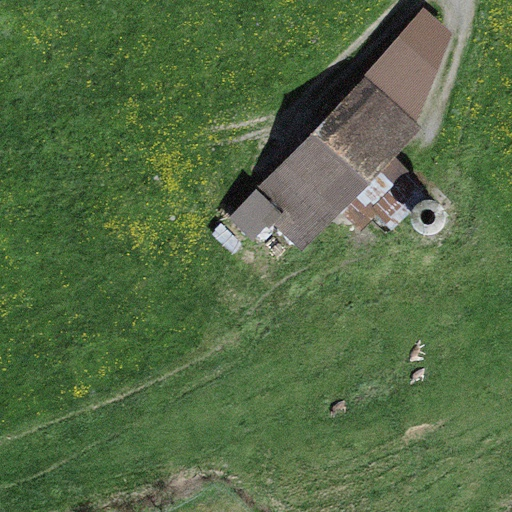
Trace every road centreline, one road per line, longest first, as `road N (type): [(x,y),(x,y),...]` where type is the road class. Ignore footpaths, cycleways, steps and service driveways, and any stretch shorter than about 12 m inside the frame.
road 1 (track): [(421,0),(285,122)]
road 2 (track): [(462,0),(444,86),(413,158)]
